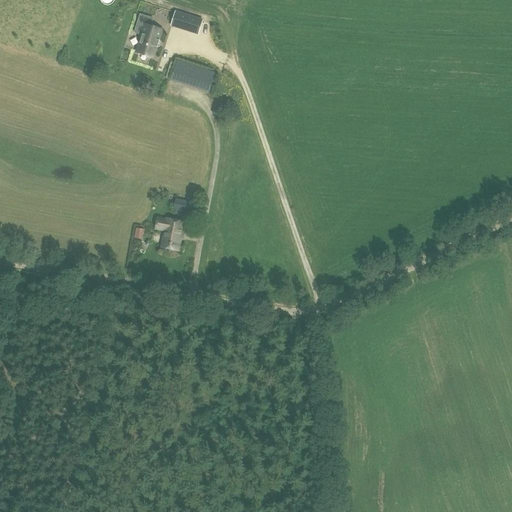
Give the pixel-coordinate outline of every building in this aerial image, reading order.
[(175,12),(171,25),(198,33),(202,20),(175,12)] [(162,29),(145,24),(142,33),(143,34),(137,52),(153,57),(162,29)] [(171,81),(209,92),(215,73),(177,62),(171,81)] [(173,211),(190,213),(191,202),(175,198),(173,211)] [(178,250),(183,222),(166,219),(166,220),(157,218),(155,229),(164,231),(161,248),(178,250)]
